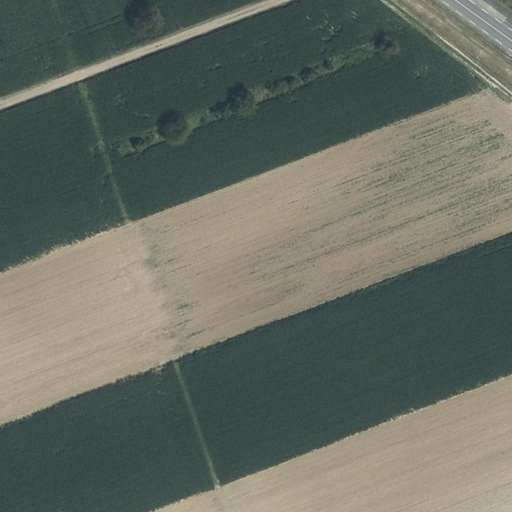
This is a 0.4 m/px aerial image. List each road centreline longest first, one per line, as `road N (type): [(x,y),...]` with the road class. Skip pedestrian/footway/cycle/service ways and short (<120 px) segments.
road 1 (track): [(0,103),(277,0)]
road 2 (track): [(511,93),(389,0)]
